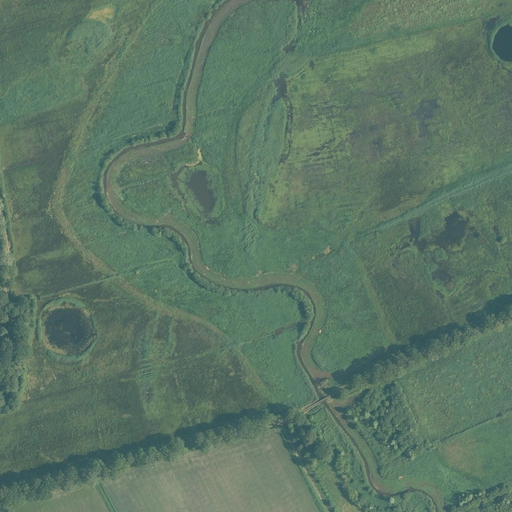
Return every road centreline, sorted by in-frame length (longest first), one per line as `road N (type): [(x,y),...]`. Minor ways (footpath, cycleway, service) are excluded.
road 1 (track): [(236,432),(0,492)]
road 2 (track): [(341,390),(511,311)]
road 3 (track): [(0,197),(7,261),(0,345)]
